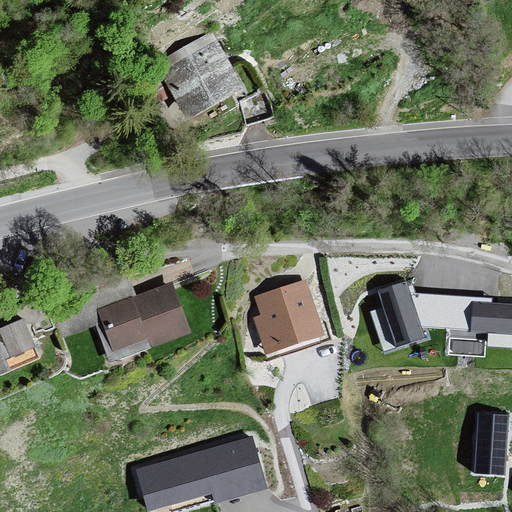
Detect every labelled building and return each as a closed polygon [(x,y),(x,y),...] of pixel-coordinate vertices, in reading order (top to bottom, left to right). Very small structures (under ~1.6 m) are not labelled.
[(243,98),(212,37),(152,67),(183,128),(243,98)] [(489,342),(511,342),(511,295),(407,291),(407,280),(382,279),(381,306),(379,306),(377,343),(415,345),(416,322),(490,325),(489,342)] [(310,286),(248,303),(264,363),(326,347),(310,286)] [(175,292),(98,317),(115,370),(192,345),(175,292)] [(0,390),(12,386),(12,369),(39,359),(25,324),(0,333),(0,390)] [(475,469),(507,470),(510,408),(478,406),(475,469)] [(253,440),(141,471),(152,511),(159,511),(217,496),(219,504),(267,491),(253,440)]
